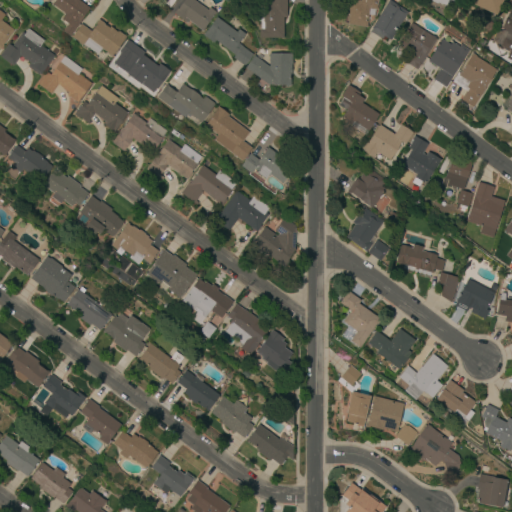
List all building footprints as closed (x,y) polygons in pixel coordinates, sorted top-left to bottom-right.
[(62,31),(67,24),(60,19),(63,14),(50,3),(52,0),(78,0),(89,8),(68,36),(62,31)] [(157,0),(169,8),(174,0),(157,0)] [(188,21),(186,23),(173,15),(183,0),(192,0),(207,10),(209,8),(214,12),(202,31),(188,21)] [(258,38),(258,30),(259,30),(259,11),(263,11),(263,4),(270,4),(270,0),(286,0),(286,18),(283,18),(283,39),(258,38)] [(376,0),(375,9),(374,9),(373,16),(367,15),(365,27),(346,24),(348,15),(343,14),(344,10),(345,10),(346,5),(349,5),(350,2),(351,2),(351,0),(376,0)] [(502,0),(495,15),(469,3),(470,0),(502,0)] [(390,41),(383,37),(381,40),(369,32),(388,1),(407,13),(390,41)] [(0,12),(4,15),(0,21),(12,30),(1,45),(3,46),(0,50),(0,12)] [(236,32),(238,29),(244,34),(237,43),(252,54),(244,66),(232,58),(234,55),(214,40),(213,43),(202,35),(216,17),(236,32)] [(100,48),(95,55),(82,45),(81,46),(70,37),(80,24),(89,31),(97,20),(108,27),(109,26),(116,32),(117,31),(124,37),(110,56),(100,48)] [(511,62),(505,59),(509,51),(499,46),(499,45),(493,42),(497,34),(501,36),(508,20),(511,22),(511,62)] [(419,66),(416,70),(402,62),(409,51),(401,46),(407,35),(405,33),(410,24),(436,40),(419,66)] [(27,68),(30,64),(20,56),(12,66),(0,56),(0,52),(7,44),(11,46),(21,32),(24,34),(27,29),(43,41),(40,46),(53,55),(38,76),(27,68)] [(147,84),(143,89),(130,79),(130,78),(125,74),(132,64),(117,52),(127,39),(144,52),(142,56),(156,66),(158,64),(168,71),(154,90),(147,84)] [(433,79),(439,69),(427,62),(441,40),(456,49),(459,45),(467,50),(445,87),(433,79)] [(269,86),(245,68),(254,56),(268,67),(268,53),(291,54),(291,74),(289,74),(289,86),(269,86)] [(460,100),(466,91),(451,82),(469,54),(470,55),(472,53),(475,55),(475,56),(496,70),(479,96),(480,96),(473,108),(460,100)] [(66,95),(68,92),(57,84),(50,94),(37,85),(47,70),(51,72),(63,57),(81,70),(77,74),(90,83),(76,102),(66,95)] [(201,99),(203,97),(212,104),(199,122),(187,113),(183,117),(156,97),(165,85),(175,93),(181,84),(201,99)] [(340,119),(346,110),(338,105),(342,98),(340,96),(347,85),(359,93),(358,96),(363,99),(361,103),(378,114),(364,134),(340,119)] [(113,104),(127,114),(113,133),(103,125),(104,123),(93,114),(88,121),(89,122),(87,125),(73,115),(83,101),(86,104),(99,86),(117,99),(113,104)] [(511,89),(500,106),(511,114),(511,89)] [(213,141),(216,136),(203,126),(217,107),(228,115),(226,117),(248,133),(241,142),(250,148),(240,161),(213,141)] [(132,139),(124,149),(126,151),(124,154),(110,143),(133,114),(146,124),(149,119),(166,132),(154,147),(156,149),(152,155),(132,139)] [(375,152),(372,158),(361,150),(365,143),(366,143),(378,125),(393,135),(400,125),(412,133),(404,144),(400,142),(388,160),(375,152)] [(0,126),(4,130),(3,132),(14,140),(3,156),(0,153),(0,126)] [(407,188),(413,177),(414,178),(415,175),(401,166),(411,150),(407,149),(412,141),(411,140),(413,137),(427,145),(421,154),(425,156),(427,153),(440,161),(436,168),(435,167),(429,178),(429,179),(425,185),(421,182),(415,192),(407,188)] [(180,149),(183,145),(200,158),(190,172),(191,173),(186,180),(166,165),(159,175),(163,178),(161,181),(145,169),(167,139),(180,149)] [(23,152),(26,148),(31,152),(32,150),(51,165),(38,183),(22,170),(19,173),(12,168),(15,164),(6,157),(15,145),(23,152)] [(268,174),(264,179),(255,173),(256,171),(253,168),(248,174),(239,167),(249,154),(258,160),(267,148),(293,168),(281,184),(268,174)] [(445,184),(447,179),(444,178),(451,156),(471,163),(462,189),(445,184)] [(202,192),(195,201),(198,203),(196,205),(181,194),(201,166),(214,175),(218,170),(236,183),(224,199),(225,200),(221,206),(202,192)] [(385,180),(381,186),(384,189),(370,209),(346,193),(356,179),(358,180),(362,174),(362,173),(366,167),(385,180)] [(62,201),(59,204),(50,198),(53,194),(42,186),(54,170),(65,178),(66,177),(79,186),(78,188),(86,194),(78,206),(73,203),(71,207),(62,201)] [(477,233),(479,226),(464,222),(477,182),(492,187),(489,196),(503,201),(491,238),(477,233)] [(249,201),(252,196),(268,208),(265,212),(267,214),(259,225),(260,226),(255,232),(236,218),(227,231),(213,220),(217,214),(218,214),(235,191),(249,201)] [(467,206),(455,203),(459,191),(470,194),(467,206)] [(102,231),(98,236),(95,233),(93,236),(84,228),(85,226),(77,220),(81,215),(78,213),(90,196),(99,203),(100,201),(111,210),(110,212),(117,217),(116,218),(123,223),(111,238),(102,231)] [(457,211),(459,205),(466,207),(465,213),(457,211)] [(345,238),(355,224),(352,223),(363,207),(382,221),(368,242),(370,243),(364,251),(345,238)] [(511,238),(502,231),(511,217),(511,238)] [(262,252),(260,254),(250,246),(264,227),(276,236),(278,234),(273,231),(283,218),(294,227),(293,252),(286,260),(288,261),(283,267),(262,252)] [(128,259),(130,256),(118,247),(115,251),(109,246),(126,223),(137,230),(138,229),(144,234),(143,234),(147,237),(147,238),(151,241),(148,245),(157,251),(147,264),(141,260),(137,265),(128,259)] [(14,267),(13,268),(0,259),(1,257),(0,256),(0,241),(8,231),(15,237),(12,241),(38,260),(26,276),(14,267)] [(436,245),(440,238),(448,243),(444,250),(436,245)] [(367,253),(376,241),(388,249),(379,262),(367,253)] [(395,263),(399,245),(411,249),(412,245),(422,248),(421,252),(437,256),(436,260),(444,262),(441,272),(432,270),(431,273),(395,263)] [(171,256),(172,255),(185,265),(184,267),(195,275),(178,298),(166,289),(167,287),(159,281),(157,284),(156,283),(155,283),(151,281),(151,279),(145,274),(162,250),(171,256)] [(62,302),(54,296),(52,297),(46,293),(47,291),(29,278),(45,256),(70,275),(65,281),(73,287),(62,302)] [(450,302),(440,296),(443,284),(436,283),(438,275),(456,280),(450,302)] [(203,284),(205,282),(210,286),(211,284),(217,288),(216,290),(222,295),(223,295),(232,302),(220,318),(209,310),(203,318),(180,301),(198,278),(200,280),(199,281),(203,284)] [(481,316),(474,312),(475,311),(472,309),(472,308),(469,306),(467,312),(453,305),(467,279),(493,293),(481,316)] [(495,291),(489,289),(491,283),(497,286),(495,291)] [(82,294),(97,305),(101,300),(109,306),(106,311),(110,314),(99,330),(90,324),(89,326),(75,316),(77,313),(66,305),(77,289),(79,290),(81,287),(85,290),(82,294)] [(358,348),(348,341),(355,331),(342,321),(349,311),(338,304),(347,291),(360,300),(357,304),(378,319),(358,348)] [(511,322),(504,321),(504,316),(495,314),(498,298),(511,300),(511,322)] [(243,311),(244,310),(254,318),(253,319),(266,329),(248,355),(239,348),(241,345),(224,332),(232,321),(225,316),(234,304),(243,311)] [(127,320),(130,316),(149,330),(140,343),(143,346),(135,357),(126,351),(125,352),(112,343),(113,341),(102,332),(114,316),(116,318),(119,314),(127,320)] [(206,341),(213,331),(204,324),(196,335),(206,341)] [(409,351),(411,352),(406,359),(406,360),(398,370),(375,354),(377,351),(367,344),(375,332),(389,342),(399,329),(415,342),(409,351)] [(290,363),(281,376),(268,367),(271,363),(267,360),(265,363),(260,359),(262,356),(255,351),(271,330),(283,339),(281,341),(285,344),(282,348),(289,353),(285,359),(290,363)] [(0,335),(11,344),(0,358),(0,335)] [(170,358),(174,352),(183,358),(178,365),(179,365),(175,370),(179,373),(171,384),(162,378),(161,380),(148,371),(149,369),(137,359),(149,343),(170,358)] [(24,353),(25,352),(38,362),(36,365),(47,373),(36,388),(25,380),(23,384),(5,371),(11,363),(6,360),(15,347),(24,353)] [(424,394),(421,391),(414,400),(403,391),(407,386),(398,378),(407,367),(415,374),(431,354),(447,367),(424,394)] [(349,386),(339,377),(349,365),(360,374),(349,386)] [(194,377),(196,373),(203,379),(200,383),(217,395),(206,411),(196,403),(196,404),(182,394),(185,390),(176,384),(186,371),(194,377)] [(67,391),(68,389),(74,394),(76,391),(84,397),(70,415),(67,413),(64,418),(51,408),(45,416),(39,411),(44,404),(43,403),(50,393),(41,386),(50,374),(61,382),(59,385),(67,391)] [(467,421),(462,418),(460,421),(450,413),(451,412),(434,399),(448,380),(462,390),(460,393),(474,402),(468,410),(472,413),(467,421)] [(361,426),(345,422),(347,414),(345,413),(350,392),(369,396),(361,426)] [(232,405),(235,401),(245,409),(242,413),(249,419),(247,422),(252,426),(242,439),(234,432),(233,433),(220,423),(221,422),(210,413),(222,397),(232,405)] [(396,432),(381,428),(381,431),(366,427),(373,397),(403,404),(396,432)] [(105,445),(97,439),(100,436),(92,430),(89,434),(81,428),(87,420),(78,413),(88,399),(99,407),(98,408),(119,425),(105,445)] [(505,423),(507,419),(511,421),(511,442),(508,451),(497,446),(499,442),(483,434),(484,432),(481,431),(483,427),(482,420),(483,419),(480,418),(486,405),(497,411),(494,418),(505,423)] [(288,424),(278,417),(284,410),(293,418),(288,424)] [(278,440),(279,438),(292,447),(291,460),(285,456),(279,465),(271,459),(269,461),(256,451),(257,450),(245,441),(257,424),(278,440)] [(406,446),(393,436),(403,424),(415,434),(406,446)] [(461,470),(446,475),(443,464),(438,461),(434,467),(408,449),(426,424),(451,442),(446,449),(456,456),(461,470)] [(129,437),(132,434),(156,452),(145,468),(128,455),(125,459),(117,454),(120,450),(112,444),(121,431),(129,437)] [(18,444),(20,441),(29,448),(27,452),(38,460),(26,477),(17,471),(16,472),(4,463),(6,462),(0,457),(0,442),(5,435),(18,444)] [(183,474),(185,472),(193,478),(189,485),(188,484),(178,497),(168,489),(164,494),(151,484),(155,478),(156,478),(159,475),(149,468),(158,456),(170,464),(169,465),(183,474)] [(52,471),(55,467),(64,474),(62,478),(70,484),(66,488),(71,492),(62,504),(53,498),(52,499),(39,489),(40,487),(29,479),(42,463),(52,471)] [(501,508),(475,503),(477,491),(476,490),(479,475),(505,480),(501,508)] [(225,511),(193,511),(189,509),(192,506),(185,501),(189,496),(186,494),(196,481),(206,489),(206,490),(229,507),(225,511)] [(371,498),(371,497),(385,507),(381,511),(343,511),(334,505),(341,496),(340,496),(350,482),(371,498)] [(88,495),(91,491),(105,501),(99,510),(101,511),(77,511),(74,510),(72,511),(70,511),(64,507),(69,500),(70,501),(79,488),(88,495)]
